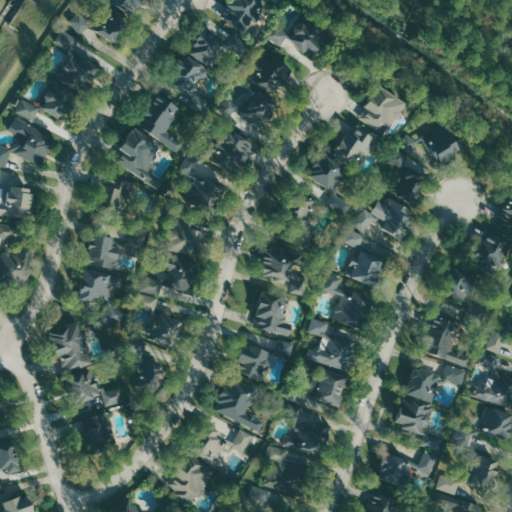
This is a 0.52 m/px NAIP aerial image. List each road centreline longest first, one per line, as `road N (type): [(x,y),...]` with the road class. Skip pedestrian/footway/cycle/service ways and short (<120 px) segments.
road 1 (residential): [(66,503),(117,485),(189,392),(242,216),(322,93)]
road 2 (residential): [(181,0),(77,156),(41,303),(0,358)]
road 3 (residential): [(335,511),(397,315),(458,201)]
road 4 (residential): [(70,511),(32,381),(6,354)]
